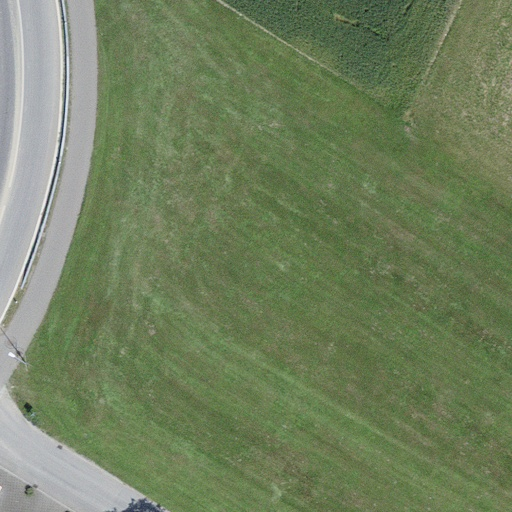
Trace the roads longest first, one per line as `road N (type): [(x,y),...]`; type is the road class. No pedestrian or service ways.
road 1 (tertiary): [(17,0),(22,102),(0,221)]
road 2 (unclassified): [(0,431),(127,511)]
